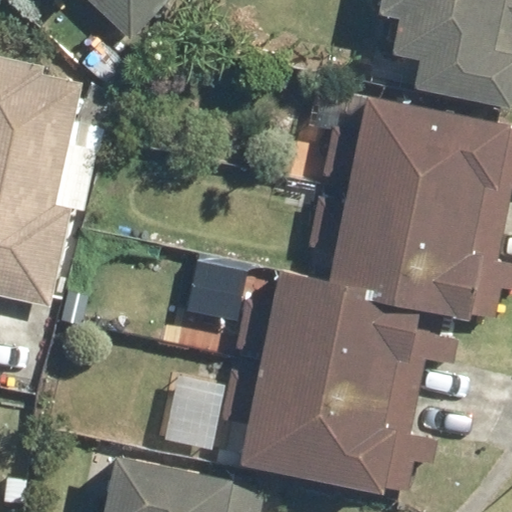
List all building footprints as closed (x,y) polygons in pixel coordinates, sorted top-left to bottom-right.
[(87,0),(126,38),(162,0),(87,0)] [(393,50),(426,57),(419,89),(511,107),(511,101),(511,53),(500,51),(511,0),(382,0),(380,10),(401,14),(393,50)] [(0,295),(38,303),(38,299),(63,304),(83,197),(60,193),(83,79),(0,61),(0,295)] [(378,483),(413,306),(475,318),(511,130),(511,121),(366,93),(329,277),(285,268),(247,458),(378,483)] [(223,511),(231,478),(117,455),(105,511),(223,511)]
